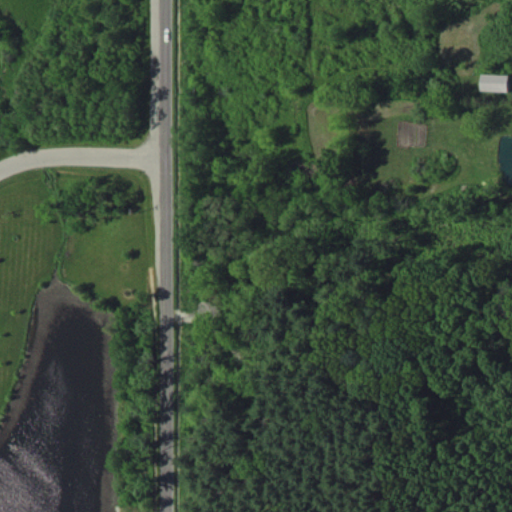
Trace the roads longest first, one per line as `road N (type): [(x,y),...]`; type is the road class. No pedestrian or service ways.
road 1 (residential): [(160,0),(157,511)]
road 2 (residential): [(160,151),(11,155),(0,164)]
